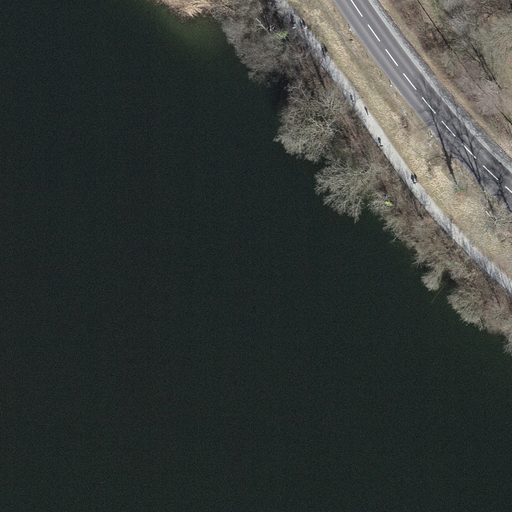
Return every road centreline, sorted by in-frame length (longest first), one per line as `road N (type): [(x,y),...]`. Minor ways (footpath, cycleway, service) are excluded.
road 1 (track): [(511,287),(417,191),(278,0)]
road 2 (secondary): [(351,0),(430,107),(511,191)]
